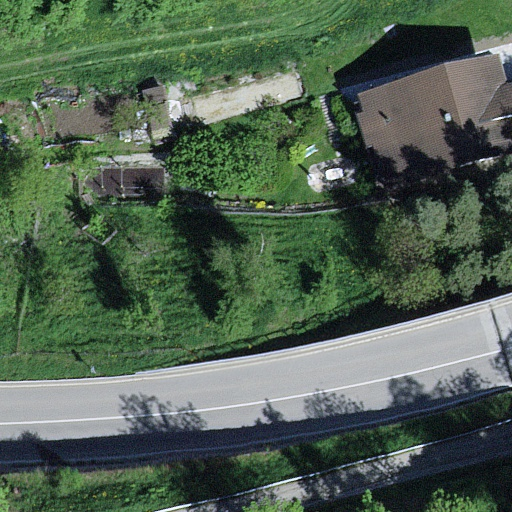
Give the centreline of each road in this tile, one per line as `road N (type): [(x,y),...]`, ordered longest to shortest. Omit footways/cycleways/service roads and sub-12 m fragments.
road 1 (secondary): [(511,345),(299,397),(0,421)]
road 2 (unclassified): [(511,437),(223,511)]
